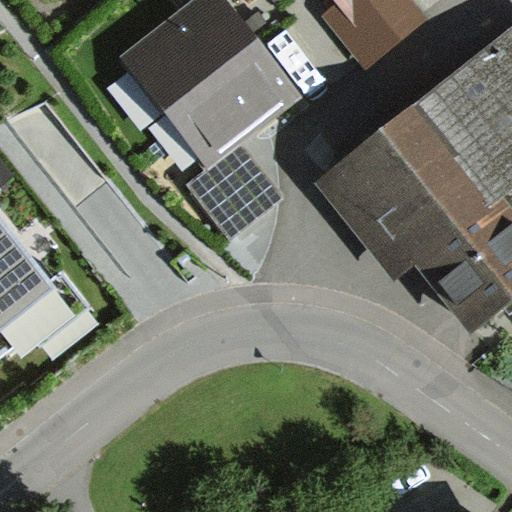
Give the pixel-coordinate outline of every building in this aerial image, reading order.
[(225,0),(198,0),(118,64),(207,175),(244,147),(304,99),(225,0)] [(344,0),(378,41),(413,13),(403,0),(344,0)] [(511,37),(327,180),(394,267),(411,253),(465,323),(511,287),(511,220),(490,192),(511,175),(511,37)] [(286,200),(244,147),(189,190),(231,243),(286,200)] [(0,361),(12,352),(21,364),(40,350),(42,353),(87,318),(62,287),(49,297),(0,233),(0,361)]
